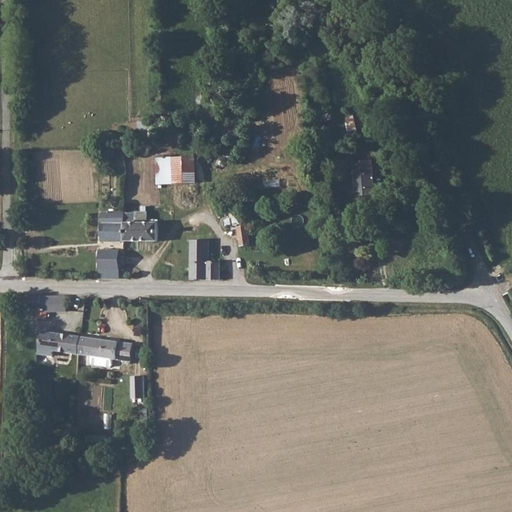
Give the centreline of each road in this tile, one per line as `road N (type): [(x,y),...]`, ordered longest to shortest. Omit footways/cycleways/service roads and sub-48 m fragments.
road 1 (residential): [(7,287),(492,293)]
road 2 (unclassified): [(492,293),(416,109),(397,0)]
road 3 (residential): [(7,287),(6,0)]
